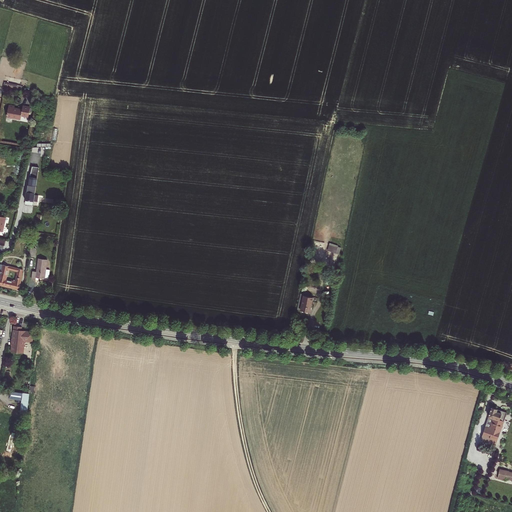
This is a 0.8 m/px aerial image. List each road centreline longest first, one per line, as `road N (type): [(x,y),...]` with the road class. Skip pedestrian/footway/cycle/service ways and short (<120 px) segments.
road 1 (primary): [(0,300),(234,340),(434,360),(511,383)]
road 2 (track): [(234,340),(239,420),(269,511)]
